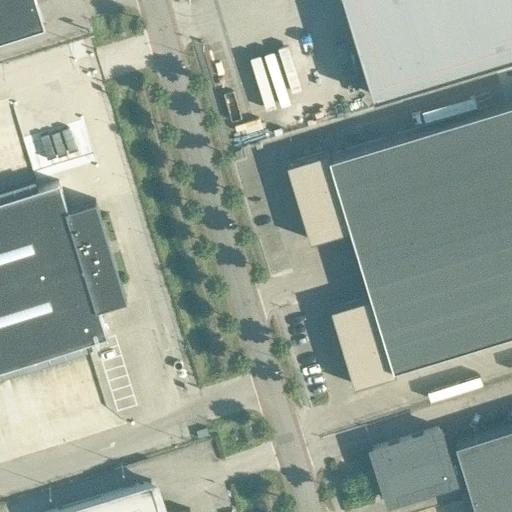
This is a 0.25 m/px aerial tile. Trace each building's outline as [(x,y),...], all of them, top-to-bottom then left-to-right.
[(0,0),(0,37),(43,24),(43,25),(44,25),(36,0),(0,0)] [(511,0),(344,0),(373,94),(511,51),(511,0)] [(371,294),(331,306),(354,383),(396,371),(396,369),(395,370),(394,365),(511,329),(511,99),(330,154),(329,150),(329,149),(287,161),(310,239),(351,226),(371,294)] [(101,219),(102,218),(96,198),(68,207),(59,179),(0,197),(0,366),(107,334),(98,306),(127,298),(120,277),(119,277),(101,219)] [(439,425),(372,446),(377,461),(379,460),(383,471),(377,473),(377,474),(380,473),(388,499),(455,478),(453,471),(464,468),(477,511),(511,511),(511,422),(455,441),(459,452),(448,455),(439,425)] [(191,511),(190,508),(178,511),(160,511),(151,480),(144,482),(144,481),(44,511),(191,511)]
